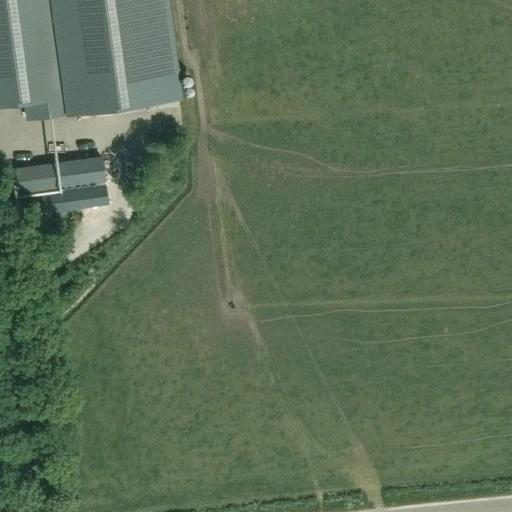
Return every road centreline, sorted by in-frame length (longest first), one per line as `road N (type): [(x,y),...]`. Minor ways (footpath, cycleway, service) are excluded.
road 1 (unknown): [(31,511),(2,282)]
road 2 (unknown): [(126,156),(2,282)]
road 3 (unknown): [(169,0),(176,65),(169,106),(126,156)]
